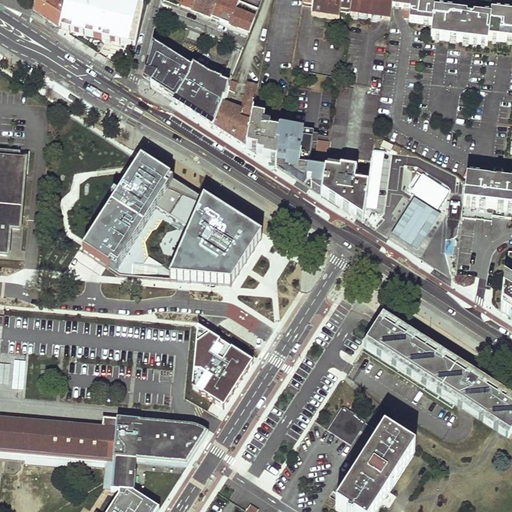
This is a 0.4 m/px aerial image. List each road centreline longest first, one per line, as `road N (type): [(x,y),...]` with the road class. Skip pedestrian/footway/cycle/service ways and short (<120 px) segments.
road 1 (residential): [(0,288),(44,299),(219,307),(283,347)]
road 2 (secondary): [(352,243),(122,101)]
road 3 (unknown): [(179,349),(174,399),(164,408),(0,401)]
road 4 (unknown): [(179,349),(0,337)]
road 5 (secondary): [(122,101),(0,21)]
road 6 (secondary): [(470,321),(352,243)]
road 7 (residential): [(211,461),(283,347)]
road 8 (residential): [(283,347),(352,243)]
